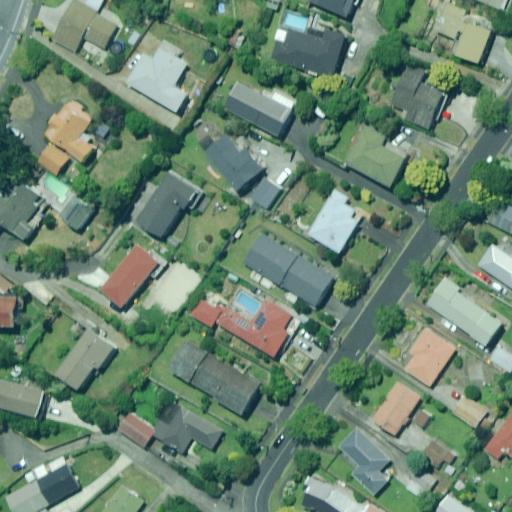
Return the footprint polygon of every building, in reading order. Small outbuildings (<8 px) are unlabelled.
[(96,10),(77,0),(56,41),(79,53),(87,40),(108,51),(121,27),(115,24),(118,17),(98,6),(96,10)] [(309,0),(309,2),(351,20),(359,0),(309,0)] [(484,12),(453,0),(447,0),(435,32),(456,40),(460,32),(469,35),(461,56),(482,64),(494,32),(479,26),(484,12)] [(511,0),(474,0),(509,13),(511,3),(511,0)] [(350,36),(330,30),(328,38),(306,32),(305,35),(284,28),(280,41),(274,60),(338,78),(350,36)] [(192,65),(163,49),(157,60),(148,55),(131,85),(182,113),(192,95),(179,88),(192,65)] [(450,92),(406,73),(392,105),(406,112),(404,118),(433,131),(438,119),(450,92)] [(266,96),(240,83),(227,110),(283,138),(299,106),(269,90),(266,96)] [(87,135),(98,120),(88,113),(90,110),(76,100),(48,138),(56,144),(43,163),(62,177),(76,158),(90,168),(102,152),(91,144),(94,140),(87,135)] [(391,139),(366,126),(347,164),(396,189),(414,154),(389,142),(391,139)] [(244,154),(229,137),(208,154),(241,194),(267,172),(248,150),(244,154)] [(210,190),(176,168),(141,222),(168,239),(189,208),(196,212),(210,190)] [(18,179),(0,205),(0,237),(7,226),(31,242),(40,228),(33,223),(49,199),(18,179)] [(283,191),(267,180),(254,200),(269,211),(283,191)] [(351,199),(336,191),(311,237),(344,255),(366,214),(348,204),(351,199)] [(98,210),(79,198),(65,219),(84,232),(98,210)] [(511,208),(507,206),(498,228),(511,234),(511,208)] [(338,278),(263,235),(246,265),(320,308),(338,278)] [(511,247),(504,242),(499,249),(494,246),(480,267),(511,287),(511,247)] [(104,291),(127,309),(153,276),(159,280),(168,268),(139,246),(104,291)] [(462,289),(447,279),(429,306),(491,348),(506,325),(460,293),(462,289)] [(255,316),(209,291),(194,317),(215,328),(218,324),(279,358),(288,343),(291,345),(305,320),(265,298),(255,316)] [(30,295),(0,294),(0,324),(29,326),(30,295)] [(459,350),(428,329),(411,353),(417,357),(408,371),(433,388),(459,350)] [(118,349),(90,330),(59,376),(83,392),(99,368),(103,370),(118,349)] [(251,378),(191,341),(182,356),(172,371),(246,417),(266,384),(252,375),(251,378)] [(511,356),(499,348),(491,361),(511,373),(511,356)] [(51,381),(0,367),(0,408),(41,419),(51,381)] [(424,398),(398,383),(374,422),(399,437),(424,398)] [(490,413),(466,397),(454,414),(478,430),(490,413)] [(225,432),(182,408),(171,426),(165,423),(156,438),(186,455),(194,440),(214,451),(225,432)] [(433,417),(423,411),(415,423),(425,429),(433,417)] [(157,432),(128,413),(123,422),(119,419),(114,427),(146,448),(157,432)] [(511,414),(498,435),(495,433),(484,448),(501,460),(507,453),(511,457),(511,414)] [(394,460),(359,429),(341,449),(362,468),(354,476),(377,497),(391,481),(383,473),(394,460)] [(456,457),(434,442),(423,459),(439,470),(446,461),(451,465),(456,457)] [(82,489),(69,465),(36,484),(35,483),(7,499),(14,511),(47,511),(46,509),(82,489)] [(485,481),(478,473),(469,479),(476,488),(485,481)] [(439,480),(430,475),(423,487),(412,481),(407,490),(428,501),(439,480)] [(321,482),(313,477),(304,491),(311,496),(304,506),(313,511),(316,511),(317,511),(378,511),(369,506),(366,510),(322,480),(321,482)] [(140,511),(147,503),(124,487),(105,511),(140,511)] [(471,511),(451,497),(440,511),(471,511)]
